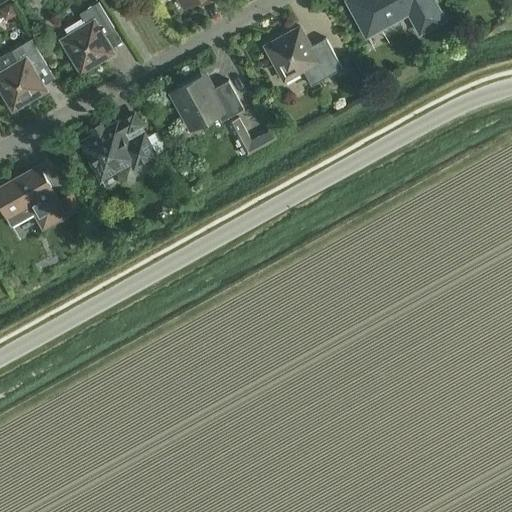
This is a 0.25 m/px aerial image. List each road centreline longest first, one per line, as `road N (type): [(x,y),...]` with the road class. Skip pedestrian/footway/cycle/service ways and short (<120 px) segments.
road 1 (unclassified): [(0,357),(429,120),(511,86)]
road 2 (residential): [(0,150),(276,0)]
